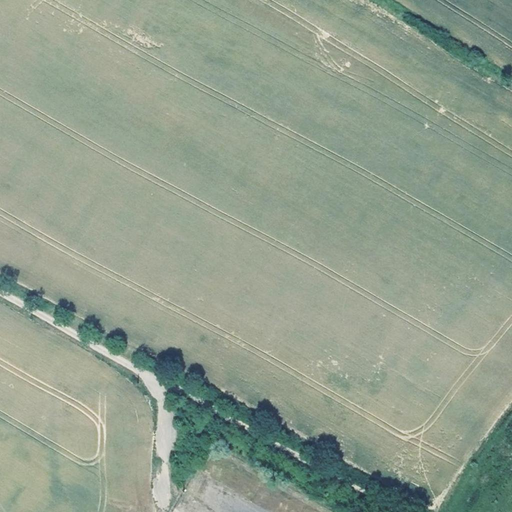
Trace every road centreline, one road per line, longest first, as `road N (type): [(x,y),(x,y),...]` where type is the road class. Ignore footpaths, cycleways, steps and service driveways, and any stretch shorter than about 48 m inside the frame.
road 1 (unclassified): [(165,503),(164,421),(148,379),(0,291)]
road 2 (track): [(148,379),(179,389),(393,511)]
